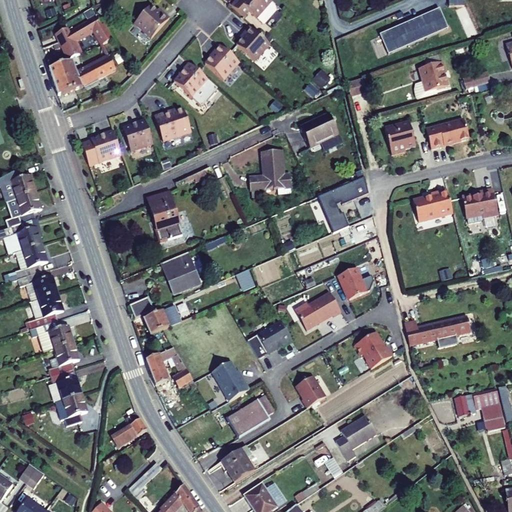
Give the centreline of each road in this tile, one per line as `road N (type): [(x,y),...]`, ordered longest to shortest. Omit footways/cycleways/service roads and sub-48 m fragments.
road 1 (tertiary): [(51,128),(142,401),(189,473)]
road 2 (residential): [(395,307),(266,378),(287,413),(189,473)]
road 3 (residential): [(206,9),(121,103),(51,128)]
road 4 (residential): [(378,187),(511,158)]
road 5 (tertiary): [(9,0),(51,128)]
